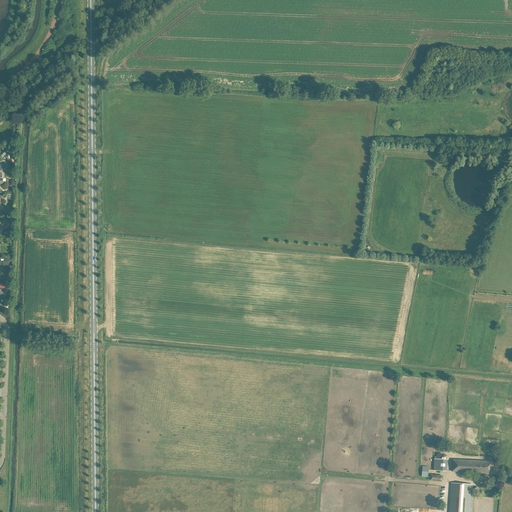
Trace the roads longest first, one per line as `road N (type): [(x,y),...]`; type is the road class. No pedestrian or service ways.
road 1 (secondary): [(96,511),(91,0)]
road 2 (residential): [(0,465),(0,319)]
